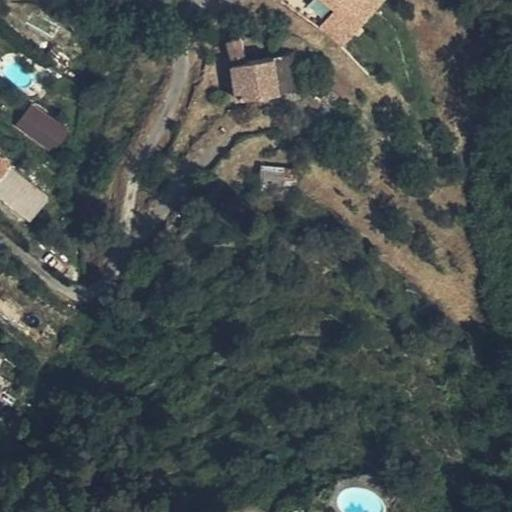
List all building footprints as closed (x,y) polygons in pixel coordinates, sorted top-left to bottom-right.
[(316,0),(312,6),(335,25),(354,0),(316,0)] [(335,25),(312,6),(306,14),(330,32),(335,25)] [(231,37),(229,22),(212,24),(214,40),(231,37)] [(216,52),(234,49),(231,37),(214,40),(216,52)] [(280,60),(277,42),(234,49),(216,52),(220,88),(263,81),(282,78),(280,60)] [(287,59),(280,60),(282,78),(283,83),(291,86),(287,59)] [(27,118),(20,127),(33,136),(39,127),(27,118)] [(41,194),(31,204),(50,225),(60,215),(41,194)]
